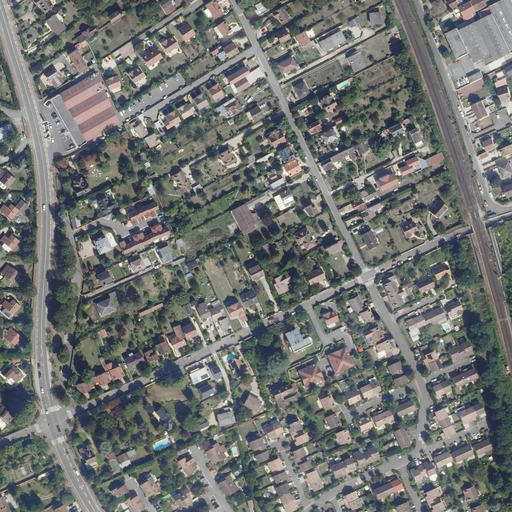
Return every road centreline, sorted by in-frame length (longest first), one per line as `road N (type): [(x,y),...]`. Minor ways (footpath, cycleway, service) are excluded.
road 1 (residential): [(53,421),(366,276)]
road 2 (secondary): [(0,5),(41,151),(43,279)]
road 3 (residential): [(416,0),(484,192),(495,206),(511,207)]
road 4 (residential): [(366,276),(511,214)]
road 5 (secondary): [(43,279),(53,421)]
road 6 (unknown): [(31,110),(97,71),(123,125)]
road 7 (residential): [(256,48),(148,114)]
road 8 (residential): [(327,195),(273,85)]
